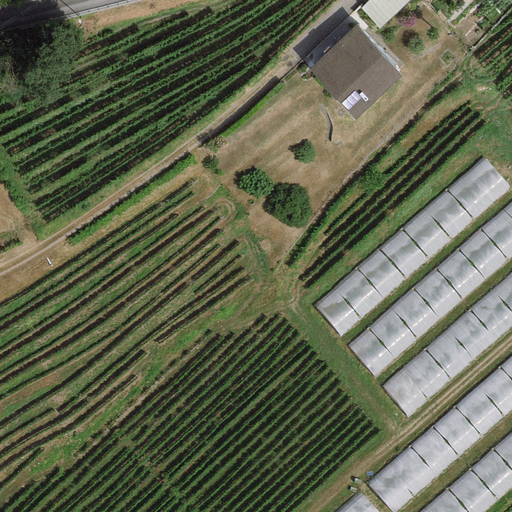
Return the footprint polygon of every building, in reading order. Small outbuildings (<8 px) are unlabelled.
[(378,29),(408,0),(369,0),(360,9),(378,29)] [(354,121),(400,76),(356,25),(309,69),(354,121)] [(506,196),(477,162),(309,307),(338,341),(506,196)] [(511,264),(511,208),(347,353),(375,384),(511,264)] [(511,324),(511,275),(383,389),(408,417),(511,324)] [(402,511),(511,415),(511,352),(364,482),(390,511),(402,511)] [(485,511),(511,488),(511,435),(425,511),(485,511)] [(369,511),(356,497),(339,511),(369,511)]
